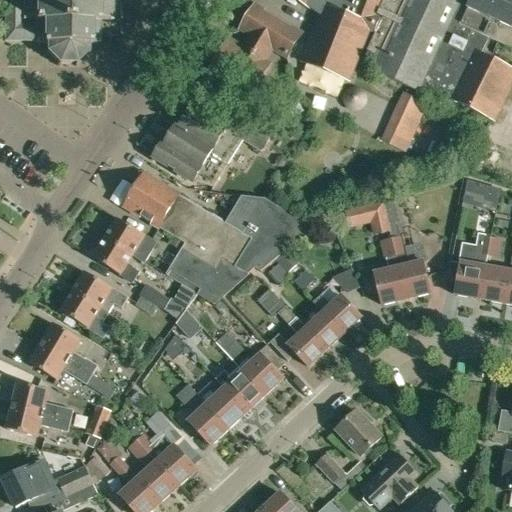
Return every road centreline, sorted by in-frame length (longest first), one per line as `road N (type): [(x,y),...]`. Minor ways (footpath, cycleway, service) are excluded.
road 1 (residential): [(210,511),(388,355),(430,348),(511,359)]
road 2 (residential): [(0,302),(189,0)]
